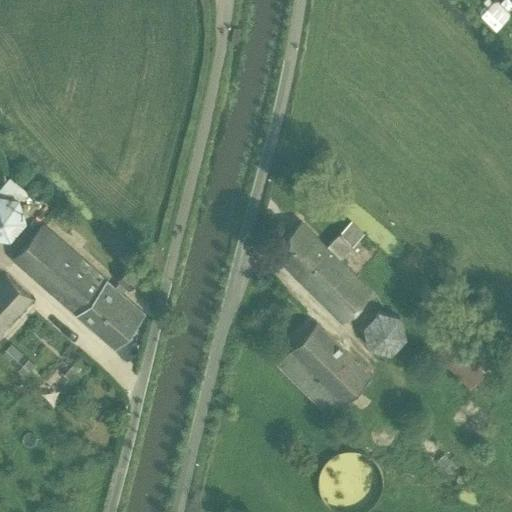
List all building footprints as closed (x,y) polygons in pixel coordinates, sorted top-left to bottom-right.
[(0,192),(0,236),(9,239),(26,220),(19,197),(0,192)] [(301,219),(272,248),(342,318),(371,289),(339,257),(363,233),(350,220),(326,244),(301,219)] [(114,345),(144,311),(121,291),(126,286),(128,288),(138,276),(127,267),(117,278),(119,280),(115,285),(107,278),(106,279),(41,223),(12,256),(77,312),(76,313),(114,345)] [(0,332),(33,297),(5,272),(0,277),(0,332)] [(391,353),(407,337),(401,314),(379,310),(363,326),(369,347),(391,353)] [(331,415),(371,374),(316,320),(276,361),(331,415)] [(380,488),(381,481),(380,475),(379,469),(375,463),(371,459),(367,455),(361,452),(355,451),(350,450),(346,451),(338,453),(332,456),(328,460),(324,465),(322,469),(321,475),(320,481),(321,488),(322,492),(325,497),(328,502),(333,505),(338,508),(345,511),(350,511),(356,511),(361,509),(366,507),(371,503),(375,499),(379,492),(380,488)]
